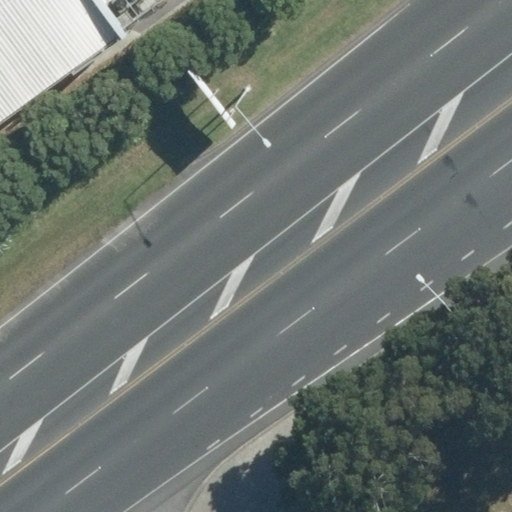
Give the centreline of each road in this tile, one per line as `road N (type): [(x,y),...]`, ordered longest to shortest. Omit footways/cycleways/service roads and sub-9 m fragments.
road 1 (primary): [(0,385),(507,0)]
road 2 (primary): [(511,169),(44,511)]
